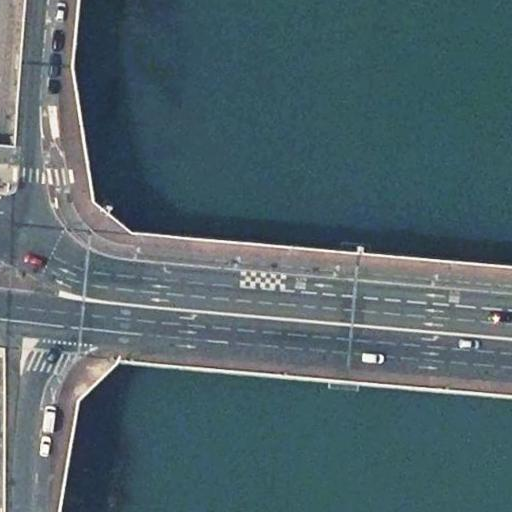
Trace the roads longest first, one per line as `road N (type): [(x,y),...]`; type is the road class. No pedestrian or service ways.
road 1 (primary): [(511,322),(132,287),(76,276),(17,240)]
road 2 (primary): [(73,319),(511,358)]
road 3 (primary): [(17,240),(35,0)]
road 4 (primary): [(20,511),(20,435),(33,372),(73,319)]
